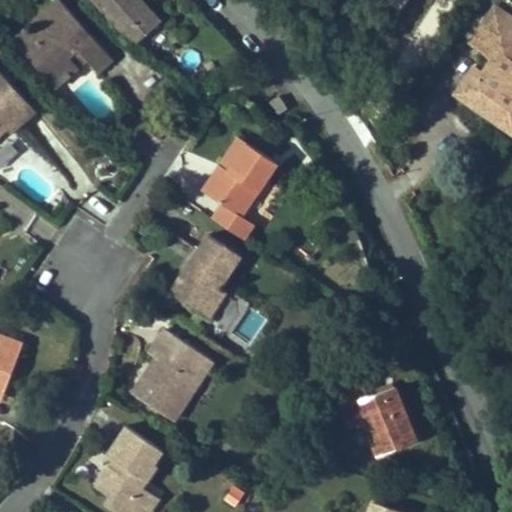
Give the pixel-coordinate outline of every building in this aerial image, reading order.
[(113,57),(61,0),(57,0),(33,22),(39,27),(30,36),(41,48),(29,58),(55,87),(64,80),(65,81),(72,75),(70,74),(78,66),(69,56),(77,49),(86,59),(97,72),(113,57)] [(90,0),(119,30),(137,43),(161,22),(155,15),(142,1),(141,0),(90,0)] [(151,0),(142,0),(142,1),(155,15),(161,10),(151,0)] [(481,89),(471,103),(501,123),(510,110),(511,110),(511,19),(495,9),(471,45),(491,59),(483,71),(477,73),(481,89)] [(11,39),(29,58),(41,48),(30,36),(23,29),(11,39)] [(69,56),(78,66),(86,59),(77,49),(69,56)] [(481,89),(477,73),(483,71),(476,67),(457,93),(471,103),(481,89)] [(0,69),(0,121),(1,121),(8,128),(11,132),(36,110),(0,69)] [(511,130),(511,110),(510,110),(501,123),(511,130)] [(225,203),(241,215),(277,161),(239,136),(220,164),(229,170),(212,196),(225,203)] [(203,190),(212,196),(229,170),(220,164),(203,190)] [(241,215),(225,203),(214,219),(241,238),(252,222),(241,215)] [(171,292),(202,313),(219,287),(241,255),(209,234),(191,262),(171,292)] [(219,287),(202,313),(208,317),(225,292),(219,287)] [(150,352),(158,358),(164,349),(170,353),(181,338),(167,328),(150,352)] [(0,369),(12,374),(23,344),(0,335),(0,369)] [(189,396),(180,390),(199,363),(207,368),(208,367),(214,371),(220,362),(213,358),(213,359),(181,338),(170,353),(164,349),(158,358),(134,393),(173,419),(189,396)] [(189,396),(207,368),(199,363),(180,390),(189,396)] [(12,374),(0,369),(0,396),(2,398),(12,374)] [(366,399),(356,403),(363,420),(378,454),(415,438),(393,387),(366,399)] [(351,425),(363,420),(356,403),(366,399),(363,390),(347,396),(344,409),(351,425)] [(154,462),(163,449),(126,425),(108,454),(120,462),(114,470),(109,467),(96,486),(110,496),(105,503),(118,511),(136,511),(138,509),(137,495),(141,495),(141,491),(140,483),(141,476),(148,480),(158,464),(154,462)] [(141,495),(137,495),(138,509),(143,511),(147,511),(159,495),(140,483),(141,491),(141,495)] [(369,511),(404,511),(373,502),(369,511)]
